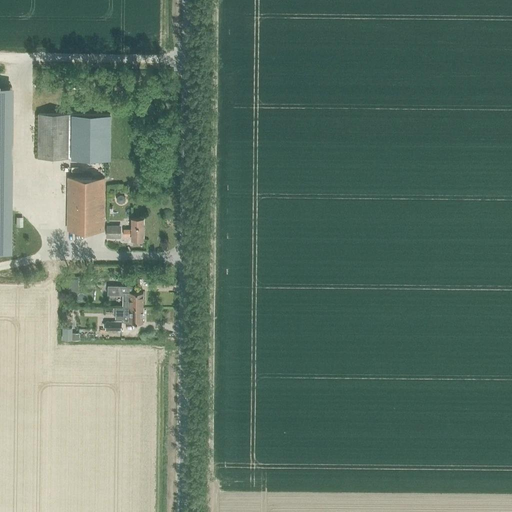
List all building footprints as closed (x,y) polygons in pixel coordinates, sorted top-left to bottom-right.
[(38,114),(38,158),(109,158),(110,114),(38,114)] [(68,178),(67,231),(104,231),(104,178),(68,178)] [(0,252),(10,252),(11,212),(0,211),(0,252)] [(123,230),(123,236),(132,236),(132,241),(144,241),(144,218),(132,218),(132,230),(123,230)] [(107,226),(106,238),(121,238),(121,226),(107,226)] [(134,287),(122,287),(108,286),(108,296),(123,296),(123,306),(124,308),(143,308),(143,293),(134,293),(134,287)] [(143,323),(143,308),(124,308),(124,323),(143,323)] [(105,322),(105,330),(121,331),(122,322),(105,322)]
